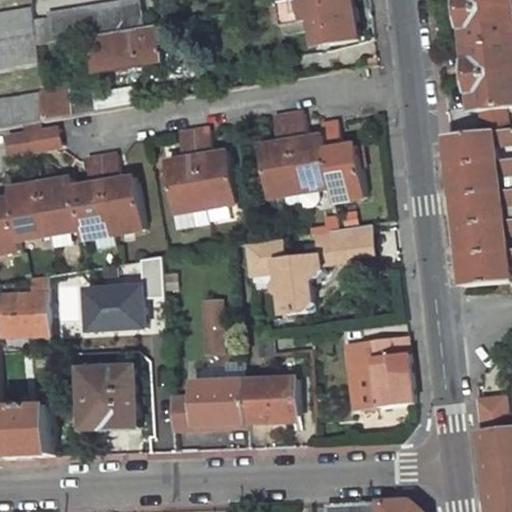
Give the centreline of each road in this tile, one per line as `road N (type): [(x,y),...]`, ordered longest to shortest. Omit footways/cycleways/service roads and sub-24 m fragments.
road 1 (residential): [(456,467),(0,488)]
road 2 (residential): [(413,77),(75,134)]
road 3 (residential): [(413,77),(438,321)]
road 4 (residential): [(438,321),(456,467)]
